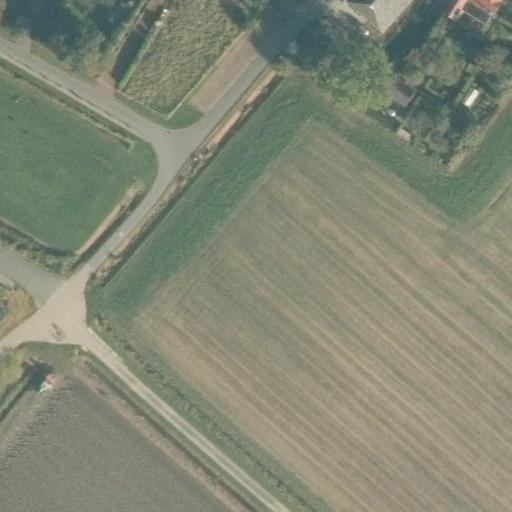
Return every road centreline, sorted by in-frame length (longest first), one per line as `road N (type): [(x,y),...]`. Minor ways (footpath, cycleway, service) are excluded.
road 1 (unclassified): [(283,511),(55,305)]
road 2 (residential): [(184,151),(0,45)]
road 3 (unclassified): [(184,151),(324,0)]
road 4 (unclassified): [(55,305),(184,151)]
